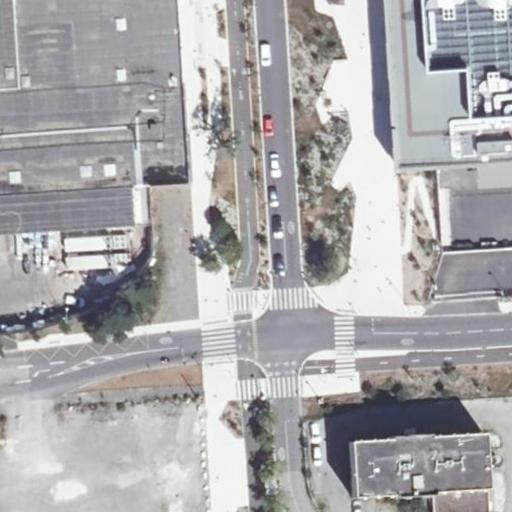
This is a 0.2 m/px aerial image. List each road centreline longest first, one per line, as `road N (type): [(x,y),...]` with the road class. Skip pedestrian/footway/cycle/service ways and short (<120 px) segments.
road 1 (residential): [(286,336),(268,0)]
road 2 (tertiary): [(286,336),(0,373)]
road 3 (tertiary): [(511,327),(286,336)]
road 4 (residential): [(299,511),(288,476),(286,336)]
